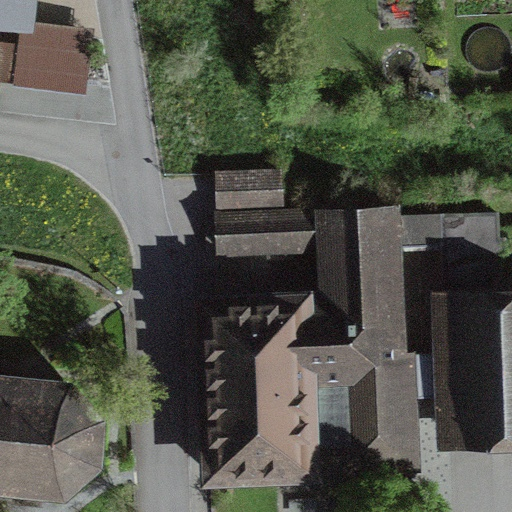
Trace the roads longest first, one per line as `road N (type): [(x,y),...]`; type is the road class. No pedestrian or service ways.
road 1 (residential): [(142,157),(168,511)]
road 2 (residential): [(115,0),(142,157)]
road 3 (residential): [(142,157),(0,131)]
